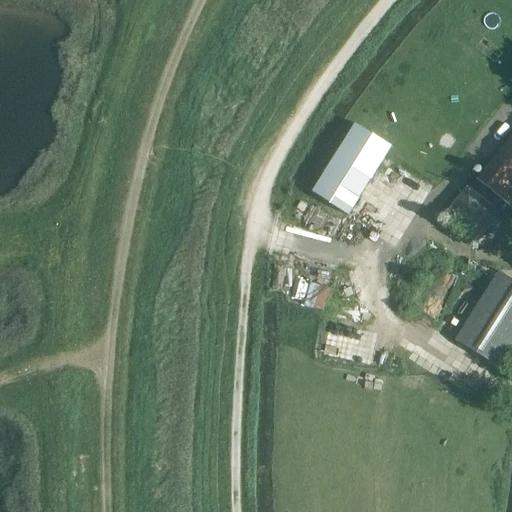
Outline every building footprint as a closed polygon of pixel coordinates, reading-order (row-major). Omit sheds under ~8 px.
[(426,107),(400,146),(412,154),(438,115),(426,107)] [(349,216),(387,156),(394,146),(359,123),(314,194),(349,216)] [(511,137),(478,178),(471,191),(446,222),(475,245),(484,233),(491,238),(507,222),(503,218),(500,221),(496,218),(500,214),(496,211),(504,200),(511,205),(511,204),(511,137)] [(501,366),(511,347),(511,278),(499,270),(457,339),(501,366)] [(305,303),(325,310),(333,287),(312,280),(305,303)]
